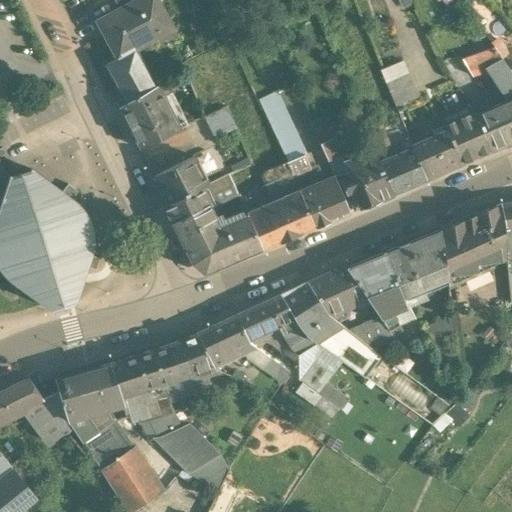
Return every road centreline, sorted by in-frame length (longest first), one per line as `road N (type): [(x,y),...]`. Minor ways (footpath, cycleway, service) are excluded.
road 1 (secondary): [(180,306),(511,170)]
road 2 (residential): [(39,0),(180,306)]
road 3 (secondary): [(0,358),(180,306)]
